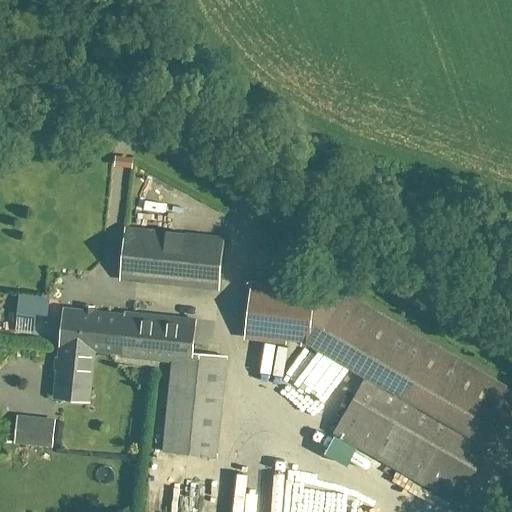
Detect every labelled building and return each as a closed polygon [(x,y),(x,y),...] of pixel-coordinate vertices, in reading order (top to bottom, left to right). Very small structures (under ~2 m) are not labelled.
[(127,224),(122,280),(220,288),(225,232),(127,224)] [(249,288),(245,340),(308,345),(312,293),(249,288)] [(18,294),(18,317),(50,318),(50,294),(18,294)] [(511,391),(349,299),(317,354),(491,453),(511,416),(511,391)] [(60,347),(62,347),(57,398),(76,400),(77,389),(88,390),(92,350),(121,353),(125,316),(64,310),(60,347)] [(125,316),(121,353),(121,357),(173,363),(164,453),(215,458),(226,357),(193,354),(196,321),(125,313),(125,316)] [(368,389),(340,438),(459,506),(487,457),(368,389)] [(19,422),(19,447),(52,447),(53,423),(19,422)]
